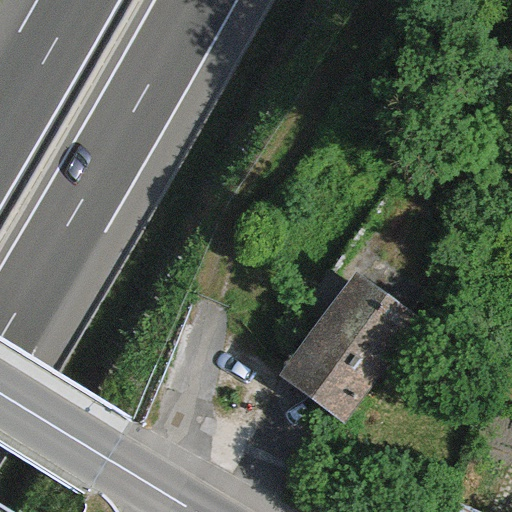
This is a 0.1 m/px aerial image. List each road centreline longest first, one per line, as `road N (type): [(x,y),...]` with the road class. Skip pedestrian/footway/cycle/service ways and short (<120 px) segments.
road 1 (motorway): [(0,343),(201,0)]
road 2 (tertiary): [(196,511),(0,393)]
road 3 (motorway): [(75,0),(0,133)]
